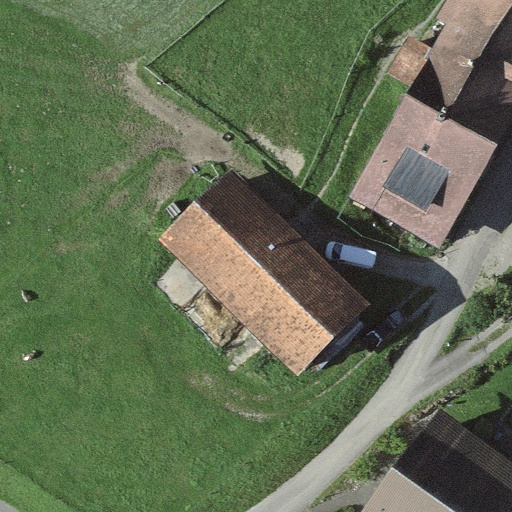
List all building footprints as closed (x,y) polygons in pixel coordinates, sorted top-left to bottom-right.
[(448,31),(434,53),(511,100),(511,0),(450,0),(436,23),(448,31)] [(511,100),(434,53),(413,41),(392,76),(416,91),(405,109),(497,165),(511,140),(511,100)] [(497,165),(405,109),(350,199),(442,255),(497,165)] [(373,318),(237,176),(165,244),(301,386),(373,318)] [(511,511),(511,471),(440,418),(369,511),(511,511)]
